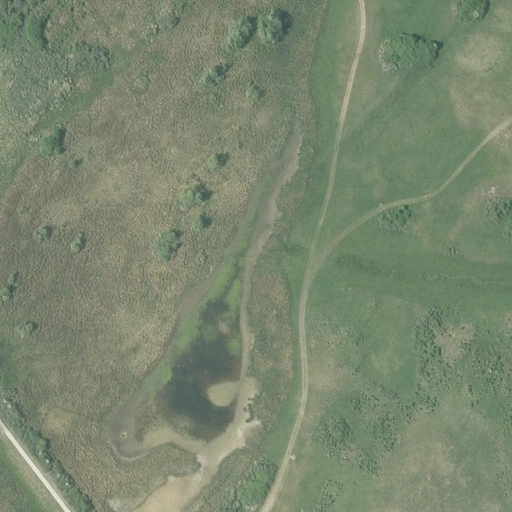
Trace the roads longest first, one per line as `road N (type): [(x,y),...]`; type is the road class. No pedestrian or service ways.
road 1 (track): [(264,511),(301,415),(303,303),(324,244)]
road 2 (track): [(324,244),(337,140),(364,35),(361,0)]
